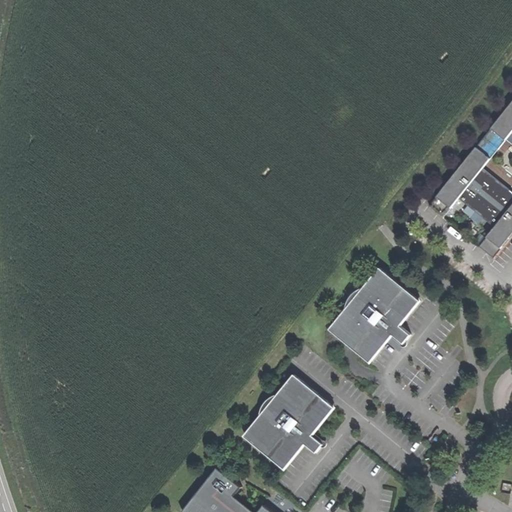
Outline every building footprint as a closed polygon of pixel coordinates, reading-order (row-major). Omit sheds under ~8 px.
[(460,198),(496,226),(480,246),(489,253),(495,258),(511,235),(511,103),(430,206),(445,218),(460,198)] [(352,347),(367,359),(387,335),(390,332),(393,335),(397,338),(403,343),(407,339),(411,335),(400,326),(397,323),(402,318),(417,299),(380,268),(330,328),(352,347)] [(420,301),(417,299),(402,318),(397,323),(400,326),(420,301)] [(370,362),(393,335),(390,332),(387,335),(367,359),(370,362)] [(305,444),(315,452),(319,448),(323,443),(313,435),(309,432),(332,403),(294,373),(244,436),(282,466),(302,442),(305,444)] [(335,406),(332,403),(309,432),(313,435),(335,406)] [(286,469),(305,444),(302,442),(282,466),(286,469)] [(271,511),(263,506),(258,511),(253,511),(234,497),(241,488),(217,468),(181,511),(271,511)]
